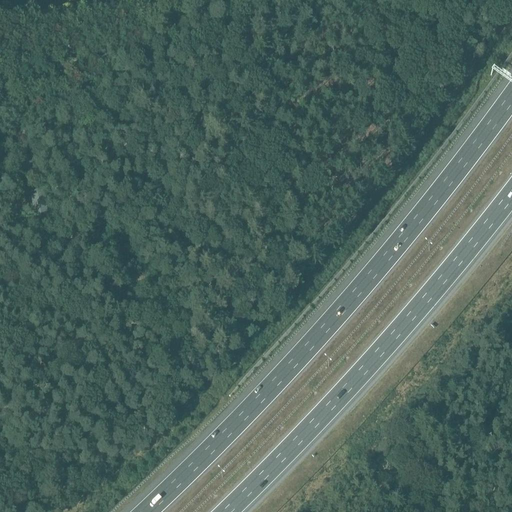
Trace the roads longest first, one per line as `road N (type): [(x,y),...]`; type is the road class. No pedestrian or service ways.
road 1 (motorway): [(511,94),(339,313),(145,511)]
road 2 (motorway): [(225,511),(379,351),(511,191)]
road 3 (track): [(416,511),(511,396)]
